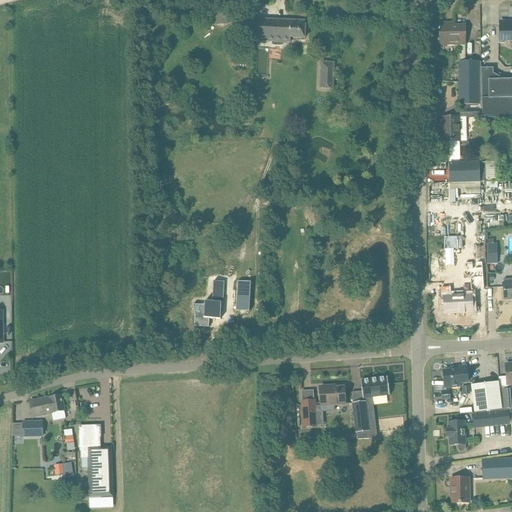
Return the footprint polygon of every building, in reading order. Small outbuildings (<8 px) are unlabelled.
[(264,42),(272,42),(272,44),(274,46),(276,46),(282,46),(283,44),(283,43),(291,43),(291,38),(305,39),(305,21),(250,19),(250,38),(264,38),(264,42)] [(437,35),(435,37),(435,43),(437,44),(440,44),(440,45),(465,45),(465,36),(465,26),(464,26),(450,26),(450,23),(450,24),(440,24),(440,23),(439,23),(439,28),(438,28),(438,30),(439,30),(440,35),(437,35)] [(511,25),(500,25),(499,40),(498,40),(498,44),(504,44),(507,41),(511,40),(511,25)] [(321,62),(320,89),(333,89),(334,80),(339,80),(340,76),(334,76),(334,62),(321,62)] [(458,62),(459,93),(459,106),(479,105),(479,62),(458,62)] [(511,80),(502,80),(502,79),(493,74),(493,68),(481,69),(482,109),(482,117),(511,121),(511,80)] [(482,117),(482,109),(467,109),(467,118),(480,117),(482,117)] [(459,142),(459,118),(441,118),(441,129),(443,129),(443,142),(459,142)] [(449,164),(450,183),(480,183),(480,182),(486,182),(485,162),(479,163),(449,164)] [(475,229),(475,211),(446,212),(446,230),(448,230),(449,256),(447,256),(447,274),(468,273),(467,229),(475,229)] [(498,264),(497,243),(494,243),(494,239),(487,239),(488,244),(487,244),(487,264),(498,264)] [(483,264),(468,264),(469,276),(471,276),(472,291),(485,290),(483,264)] [(249,312),(251,283),(237,282),(235,311),(249,312)] [(511,282),(503,283),(504,299),(511,298),(511,282)] [(205,306),(194,307),(195,319),(195,329),(209,330),(210,322),(221,322),(222,306),(224,306),(225,284),(214,284),(213,305),(205,306)] [(453,296),(453,288),(445,288),(446,297),(444,297),(445,313),(472,312),(471,295),(453,296)] [(443,371),(445,388),(460,387),(460,384),(467,383),(466,367),(456,368),(456,370),(443,371)] [(387,378),(361,381),(362,392),(363,399),(372,398),(390,396),(387,378)] [(499,390),(499,383),(471,385),(475,412),(501,410),(499,390)] [(335,387),(320,388),(321,400),(321,406),(322,413),(323,412),(334,412),(334,405),(345,404),(345,400),(344,388),(335,389),(335,387)] [(449,390),(441,391),(442,400),(450,399),(449,390)] [(510,405),(509,390),(499,390),(501,410),(508,409),(511,409),(510,405)] [(38,400),(30,402),(32,412),(33,416),(51,413),(53,421),(66,419),(64,410),(63,406),(62,400),(61,396),(48,398),(49,399),(42,400),(38,400)] [(304,427),(317,426),(315,400),(302,401),(304,427)] [(363,402),(352,403),(356,434),(369,432),(365,402),(363,402)] [(510,423),(508,409),(501,410),(475,412),(471,413),(473,429),(510,425),(510,423)] [(23,422),(24,438),(42,437),(42,422),(23,422)] [(449,422),(449,430),(446,430),(446,437),(449,437),(449,446),(457,445),(458,448),(458,450),(460,452),(463,451),(464,450),(465,448),(465,445),(465,422),(449,422)] [(112,497),(111,448),(100,448),(100,438),(101,438),(100,425),(78,426),(79,449),(80,449),(81,459),(88,458),(89,498),(112,497)] [(511,458),(482,460),(483,480),(511,478),(511,458)] [(28,464),(27,484),(45,484),(45,465),(28,464)] [(64,474),(62,464),(54,465),(55,475),(64,474)] [(469,503),(469,478),(450,479),(451,503),(469,503)]
